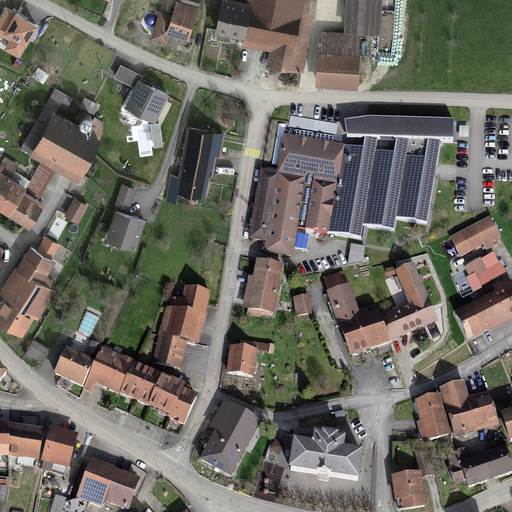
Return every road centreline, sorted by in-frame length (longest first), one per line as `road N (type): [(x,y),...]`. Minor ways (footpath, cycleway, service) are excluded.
road 1 (residential): [(209,392),(260,100)]
road 2 (residential): [(260,100),(511,104)]
road 3 (residential): [(35,0),(141,57),(260,100)]
road 4 (residential): [(209,392),(268,416),(384,402)]
road 5 (residential): [(384,402),(423,390),(511,339)]
road 6 (residential): [(172,470),(60,403)]
